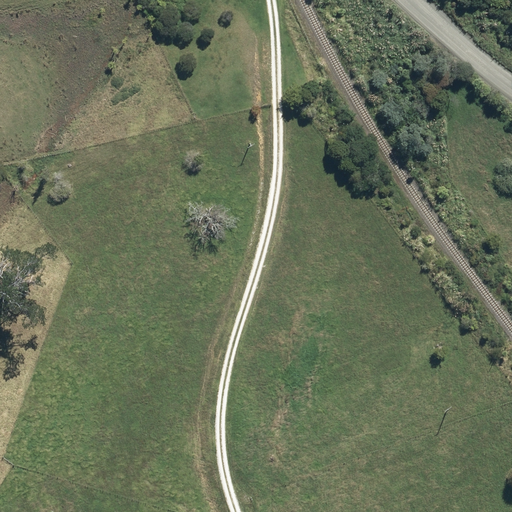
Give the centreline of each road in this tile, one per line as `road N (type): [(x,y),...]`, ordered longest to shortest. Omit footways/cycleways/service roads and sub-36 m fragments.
road 1 (track): [(245,511),(224,456),(221,417),(275,192),(281,80)]
road 2 (secondary): [(410,0),(511,87)]
